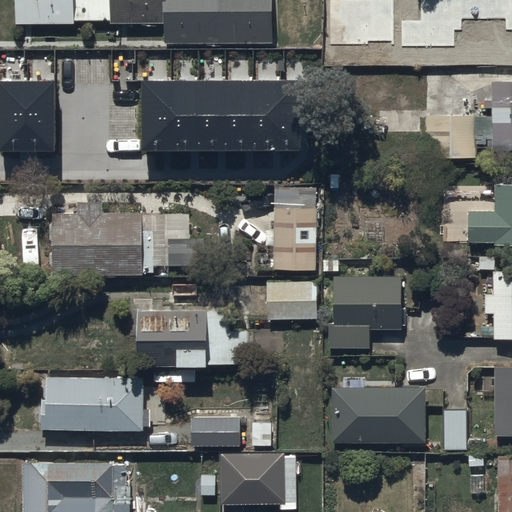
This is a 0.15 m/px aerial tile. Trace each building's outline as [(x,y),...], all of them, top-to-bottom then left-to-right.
[(10,0),(11,22),(69,22),(69,18),(108,17),(108,20),(165,19),(165,40),(272,39),(271,0),(10,0)] [(330,0),(330,44),(394,44),(393,0),(330,0)] [(402,21),(402,45),(454,45),(454,29),(460,29),(460,17),(507,17),(507,29),(511,29),(511,0),(420,0),(421,21),(402,21)] [(511,78),(491,79),(492,144),(511,143),(511,78)] [(55,79),(0,79),(0,146),(55,145),(55,79)] [(317,80),(143,79),(143,151),(303,151),(303,134),(317,134),(317,80)] [(422,158),(473,157),(473,113),(422,114),(422,158)] [(497,241),(511,241),(511,179),(496,179),(497,205),(470,205),(470,237),(497,237),(497,241)] [(277,267),(315,266),(314,204),(276,204),(277,267)] [(53,273),(143,272),(142,210),(52,211),(53,273)] [(511,270),(492,271),(492,291),(485,291),(485,310),(493,310),(493,337),(511,337),(511,270)] [(371,345),(371,326),(402,326),(401,273),(336,274),(337,322),(331,322),(331,346),(371,345)] [(270,281),(271,319),(317,318),(316,280),(270,281)] [(262,315),(262,290),(236,290),(236,314),(262,315)] [(206,308),(137,308),(137,361),(248,360),(248,327),(230,327),(229,309),(206,309),(206,308)] [(500,434),(511,433),(511,362),(498,363),(500,434)] [(42,427),(143,425),(143,374),(41,376),(42,427)] [(337,441),(426,440),(425,385),(336,386),(337,441)] [(445,448),(468,448),(467,408),(444,408),(445,448)] [(240,417),(193,417),(193,446),(240,446),(240,417)] [(272,418),(252,418),(252,442),(272,441),(272,418)] [(498,511),(511,511),(511,453),(498,454),(498,511)] [(220,454),(220,503),(283,503),(283,454),(220,454)] [(24,511),(128,511),(128,459),(24,461),(24,511)]
